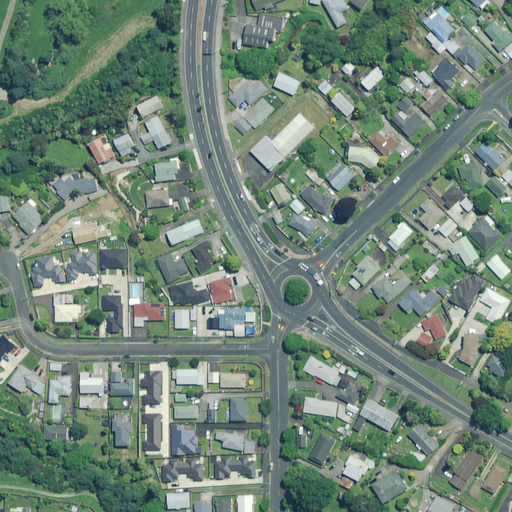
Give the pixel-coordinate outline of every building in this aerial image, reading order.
[(285,0),(251,0),(255,11),(264,8),(265,10),(274,7),(273,4),(285,0)] [(334,0),(333,0),(321,0),(337,28),(346,23),(341,13),(348,9),(342,0),(334,0)] [(362,10),(369,0),(352,0),(350,2),(362,10)] [(470,0),(478,8),(487,0),(486,0),(470,0)] [(456,33),(437,11),(424,22),(432,32),(426,37),(433,45),(432,46),(440,55),(445,50),(442,46),(456,33)] [(477,21),(469,13),(462,20),(470,28),(477,21)] [(283,19),(259,16),(257,26),(245,24),(242,46),(266,50),(268,41),(274,42),(275,34),(281,34),(283,19)] [(502,31),(494,22),(485,31),(494,41),(492,43),(500,52),(511,41),(511,38),(504,29),(502,31)] [(402,24),(397,26),(399,38),(405,36),(402,24)] [(460,48),(453,41),(446,48),(453,55),(460,48)] [(485,60),(469,44),(457,57),(466,65),(468,63),(476,70),(485,60)] [(301,55),(294,52),(290,60),(297,63),(301,55)] [(460,72),(447,58),(438,68),(439,68),(432,75),(448,90),(454,84),(451,81),(460,72)] [(355,71),(347,62),(340,69),(348,77),(355,71)] [(385,76),(377,67),(360,82),(368,91),(385,76)] [(433,82),(424,72),(418,78),(427,87),(433,82)] [(300,82),(280,73),(274,87),(294,96),(300,82)] [(415,87),(407,79),(399,87),(403,91),(407,94),(415,87)] [(254,87),(248,81),(228,99),(236,108),(245,101),(250,106),(267,90),(260,82),(254,87)] [(331,88),(324,81),(317,88),(324,95),(331,88)] [(357,107),(342,91),(331,101),(347,117),(357,107)] [(449,102),(438,91),(433,97),(427,92),(423,96),(427,100),(421,107),(431,118),(440,109),(441,110),(449,102)] [(163,108),(157,97),(137,107),(143,118),(163,108)] [(413,104),(404,98),(397,107),(406,114),(413,104)] [(243,136),(253,127),(255,129),(274,110),(263,99),(247,115),(234,127),(243,136)] [(416,115),(412,112),(404,120),(398,114),(391,120),(409,138),(425,122),(417,114),(416,115)] [(266,136),(249,153),(269,173),(315,129),(300,114),(272,142),(266,136)] [(171,143),(157,117),(145,123),(150,133),(140,138),(144,146),(154,141),(158,150),(171,143)] [(134,146),(127,132),(113,139),(122,158),(132,153),(130,148),(134,146)] [(384,139),(378,132),(369,141),(386,158),(395,149),(393,148),(398,143),(389,134),(384,139)] [(104,162),(105,164),(112,160),(111,159),(115,157),(109,144),(104,146),(100,139),(89,144),(99,165),(104,162)] [(505,160),(487,142),(476,153),(494,171),(505,160)] [(380,161),(370,150),(350,147),(348,161),(362,163),(370,170),(380,161)] [(180,174),(178,159),(170,160),(171,163),(155,165),(157,183),(175,180),(174,175),(180,174)] [(483,187),(476,162),(458,168),(462,180),(466,179),(470,191),(483,187)] [(355,177),(343,164),(326,179),(339,192),(355,177)] [(318,178),(311,169),(305,174),(313,183),(318,178)] [(511,172),(509,170),(501,177),(505,181),(503,184),(506,187),(508,184),(511,187),(511,172)] [(94,181),(89,182),(88,178),(73,183),(67,175),(53,186),(64,201),(78,191),(82,195),(97,191),(94,181)] [(507,189),(495,177),(486,185),(498,198),(507,189)] [(290,199),(281,185),(270,191),(278,205),(290,199)] [(316,211),(327,216),(334,202),(325,193),(321,197),(309,185),(300,195),(316,211)] [(465,195),(455,185),(442,197),(447,202),(445,205),(450,210),(465,195)] [(169,200),(168,191),(146,193),(148,208),(173,206),(172,200),(169,200)] [(0,213),(10,211),(7,195),(0,196),(0,213)] [(471,209),(474,212),(477,209),(475,206),(476,205),(470,198),(468,199),(467,197),(460,204),(468,213),(471,209)] [(189,210),(185,198),(179,200),(182,212),(189,210)] [(37,205),(32,199),(13,216),(20,225),(19,225),(28,235),(44,221),(33,208),(37,205)] [(305,209),(296,200),(289,206),(298,215),(305,209)] [(444,216),(428,200),(421,207),(426,213),(419,220),(429,230),(444,216)] [(282,220),(278,214),(272,217),(276,224),(282,220)] [(316,228),(295,215),(289,225),(310,238),(316,228)] [(495,230),(494,231),(492,228),(496,224),(491,219),(487,223),(481,218),(466,232),(470,236),(486,252),(502,236),(495,230)] [(204,233),(199,220),(167,233),(173,246),(204,233)] [(457,227),(449,220),(439,230),(446,238),(457,227)] [(413,233),(402,222),(397,228),(399,229),(386,242),(395,251),(413,233)] [(97,231),(96,226),(73,231),(76,245),(109,238),(108,229),(97,231)] [(479,258),(466,237),(452,246),(457,254),(458,253),(467,267),(473,263),(473,262),(479,258)] [(213,259),(208,251),(213,248),(208,241),(203,244),(193,250),(199,261),(195,263),(201,274),(213,267),(209,261),(213,259)] [(80,259),(78,251),(68,253),(69,261),(80,259)] [(448,257),(445,253),(439,259),(442,262),(448,257)] [(173,264),(169,254),(157,259),(167,284),(180,279),(179,276),(188,273),(183,260),(173,264)] [(399,256),(393,264),(394,265),(387,273),(392,277),(406,261),(399,256)] [(511,272),(496,256),(487,265),(501,280),(511,272)] [(373,278),(376,281),(381,275),(378,273),(382,269),(369,257),(359,267),(361,269),(356,274),(348,282),(357,290),(363,284),(365,287),(373,278)] [(486,267),(482,263),(475,269),(479,273),(486,267)] [(439,270),(433,265),(421,278),(427,283),(439,270)] [(68,289),(65,266),(51,268),(53,277),(51,278),(52,285),(55,284),(55,291),(68,289)] [(379,299),(383,297),(388,303),(399,295),(412,282),(405,274),(393,285),(386,276),(371,288),(379,299)] [(452,294),(450,293),(447,297),(448,298),(448,299),(467,313),(470,309),(476,301),(473,299),(486,282),(475,274),(473,277),(470,275),(461,288),(459,287),(455,292),(454,291),(452,294)] [(210,283),(212,293),(210,293),(213,305),(219,304),(232,300),(228,287),(232,286),(231,278),(210,283)] [(126,282),(113,281),(113,284),(99,283),(99,295),(112,295),(108,304),(103,315),(115,321),(126,296),(126,282)] [(194,292),(193,283),(177,286),(178,292),(171,294),(173,306),(192,302),(192,305),(209,301),(207,290),(194,292)] [(448,293),(442,286),(437,291),(444,297),(448,293)] [(484,293),(480,292),(478,296),(481,298),(480,301),(492,308),(485,319),(496,325),(510,301),(486,288),(484,293)] [(424,315),(427,318),(431,314),(428,311),(440,300),(432,291),(427,296),(423,292),(419,296),(412,289),(397,303),(408,314),(413,309),(421,317),(424,315)] [(81,323),(81,314),(81,304),(73,304),(73,296),(54,296),(54,307),(55,307),(55,322),(67,322),(81,323)] [(140,304),(140,299),(129,299),(129,305),(134,305),(134,327),(143,327),(143,321),(165,321),(165,304),(140,304)] [(197,307),(190,307),(190,310),(175,310),(175,329),(189,329),(189,321),(197,321),(197,307)] [(208,329),(225,329),(225,331),(234,331),(234,336),(244,336),(245,331),(245,322),(255,323),(256,313),(245,313),(245,309),(226,309),(226,315),(216,315),(216,318),(208,318),(208,329)] [(446,336),(436,315),(421,322),(426,332),(430,329),(435,340),(446,336)] [(432,339),(422,333),(416,343),(426,349),(432,339)] [(478,336),(466,335),(463,353),(460,360),(471,366),(477,355),(478,336)] [(0,362),(10,351),(14,347),(2,337),(0,339),(0,362)] [(509,365),(494,355),(487,366),(491,368),(489,371),(501,378),(509,365)] [(338,373),(311,357),(303,371),(314,377),(314,376),(336,388),(341,379),(336,376),(338,373)] [(40,378),(21,365),(9,384),(23,393),(27,387),(40,395),(46,386),(38,381),(40,378)] [(197,373),(197,371),(172,370),(172,379),(177,379),(177,385),(202,385),(202,373),(197,373)] [(93,379),(92,373),(80,373),(80,394),(100,394),(100,397),(103,397),(103,379),(93,379)] [(120,378),(120,373),(110,373),(110,396),(133,396),(133,378),(120,378)] [(218,384),(218,373),(209,373),(209,383),(218,384)] [(245,388),(245,375),(221,375),(221,388),(245,388)] [(71,378),(59,377),(59,381),(50,381),(49,403),(59,404),(59,396),(70,396),(71,378)] [(165,417),(166,380),(142,379),(141,405),(152,405),(152,417),(165,417)] [(357,381),(354,386),(349,383),(345,392),(340,389),(336,397),(354,406),(365,386),(357,381)] [(92,398),(80,397),(80,408),(92,409),(92,398)] [(244,405),(244,399),(231,398),(231,421),(246,421),(247,405),(244,405)] [(318,400),(305,398),(303,413),(335,418),(337,404),(318,401),(318,400)] [(400,418),(369,400),(360,415),(392,433),(400,418)] [(358,409),(349,404),(346,410),(355,414),(358,409)] [(198,419),(197,407),(174,407),(174,419),(198,419)] [(168,418),(157,418),(157,432),(168,432),(168,418)] [(123,424),(123,420),(110,420),(110,432),(116,432),(115,446),(129,447),(130,434),(132,434),(132,424),(123,424)] [(359,431),(363,424),(358,421),(354,428),(359,431)] [(439,446),(419,425),(408,435),(417,445),(416,446),(420,450),(421,449),(428,457),(439,446)] [(67,427),(45,426),(44,440),(66,442),(67,427)] [(184,426),(171,427),(172,456),(201,455),(201,448),(198,448),(197,437),(194,437),(193,431),(184,431),(184,426)] [(230,433),(216,432),(215,441),(224,442),(223,449),(244,451),(244,453),(254,454),(255,443),(241,441),(242,437),(230,435),(230,433)] [(304,434),(298,434),(298,448),(305,448),(306,438),(304,438),(304,434)] [(335,441),(322,434),(308,459),(322,466),(335,441)] [(484,459),(471,449),(454,473),(456,475),(451,483),(462,491),(484,459)] [(425,457),(408,451),(404,464),(421,469),(425,457)] [(377,462),(362,454),(358,460),(351,456),(346,465),(348,466),(344,474),(359,482),(364,474),(365,475),(369,468),(372,470),(377,462)] [(229,461),(229,456),(207,456),(207,458),(201,458),(201,467),(225,466),(225,482),(238,482),(238,485),(248,485),(248,461),(229,461)] [(482,488),(494,495),(500,484),(501,485),(504,481),(502,480),(507,472),(495,465),(482,488)] [(408,490),(397,471),(372,485),(384,505),(408,490)] [(188,508),(188,494),(167,495),(168,509),(188,508)] [(252,511),(253,506),(254,506),(254,496),(238,496),(238,499),(238,511),(252,511)] [(452,511),(455,506),(437,497),(429,511),(452,511)] [(230,511),(231,501),(217,501),(216,511),(230,511)]
